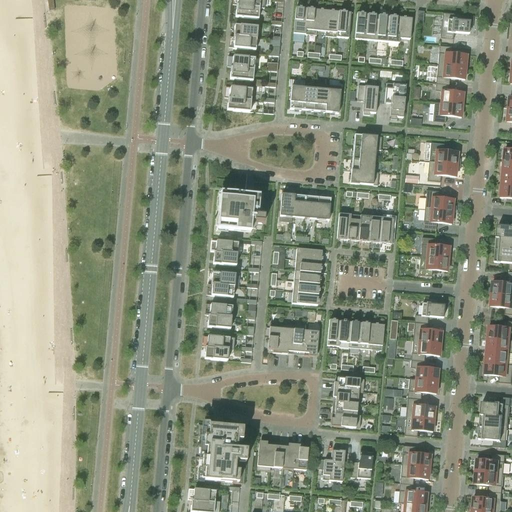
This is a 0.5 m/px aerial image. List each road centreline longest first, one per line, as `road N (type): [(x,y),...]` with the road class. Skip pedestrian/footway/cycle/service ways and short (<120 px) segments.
road 1 (tertiary): [(175,0),(128,511)]
road 2 (residential): [(165,389),(188,144)]
road 3 (residential): [(205,392),(248,414),(308,423),(312,378),(254,378)]
road 4 (unclassified): [(475,210),(494,0)]
road 5 (residential): [(254,378),(277,171)]
road 6 (residential): [(188,144),(201,0)]
road 7 (residential): [(278,132),(288,0)]
road 8 (residential): [(341,281),(467,293)]
road 9 (unclassified): [(448,511),(459,387)]
road 10 (residential): [(155,511),(165,389)]
